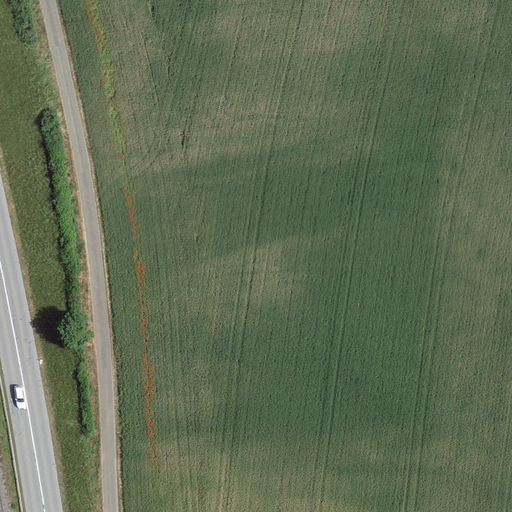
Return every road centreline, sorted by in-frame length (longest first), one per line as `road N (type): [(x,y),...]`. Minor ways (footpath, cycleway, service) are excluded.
road 1 (unclassified): [(47,0),(92,226),(111,511)]
road 2 (primary): [(0,261),(44,511)]
